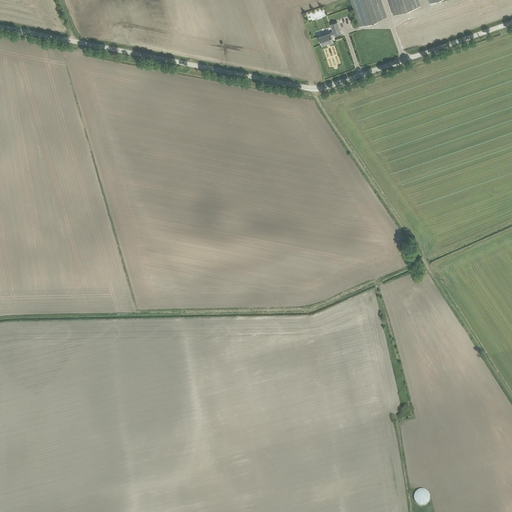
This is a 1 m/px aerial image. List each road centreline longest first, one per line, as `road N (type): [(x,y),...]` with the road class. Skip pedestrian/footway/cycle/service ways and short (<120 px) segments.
road 1 (unclassified): [(0,26),(322,88),(511,22)]
road 2 (unknown): [(511,398),(314,88)]
